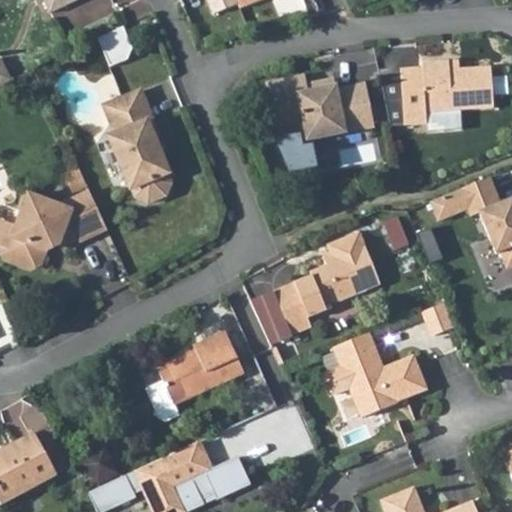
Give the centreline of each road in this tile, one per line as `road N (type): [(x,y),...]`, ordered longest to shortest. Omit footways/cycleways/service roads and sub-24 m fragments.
road 1 (residential): [(0,381),(29,374),(234,259),(242,209),(193,75)]
road 2 (residential): [(193,75),(246,53),(373,27),(511,18)]
